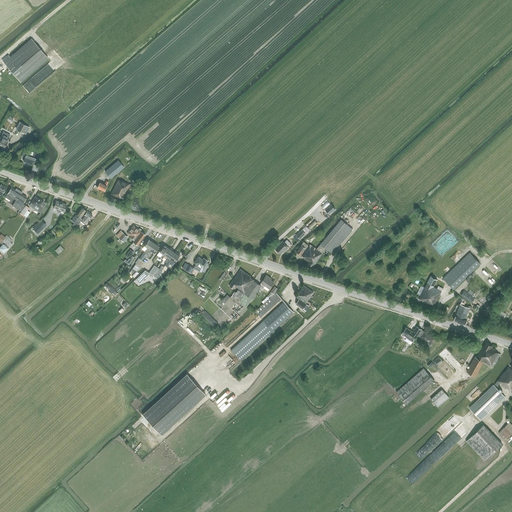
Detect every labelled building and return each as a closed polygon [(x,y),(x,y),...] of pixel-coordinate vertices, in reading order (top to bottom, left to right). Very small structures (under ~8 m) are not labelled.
[(21,82),(49,58),(31,38),(4,62),(21,82)] [(26,134),(30,127),(21,122),(17,130),(23,133),(26,134)] [(2,134),(1,135),(0,136),(0,144),(4,147),(11,135),(4,131),(2,134)] [(33,165),(36,157),(26,153),(23,161),(33,165)] [(118,169),(114,164),(105,171),(111,179),(121,170),(119,168),(118,169)] [(132,190),(137,181),(133,179),(130,184),(122,180),(121,181),(118,179),(111,194),(125,201),(128,195),(125,194),(128,188),(132,190)] [(104,191),(107,186),(109,182),(106,180),(104,184),(100,182),(97,187),(104,191)] [(10,201),(9,203),(20,210),(25,204),(23,203),(26,198),(20,195),(24,190),(18,186),(14,191),(10,188),(7,194),(5,197),(10,201)] [(40,213),(43,208),(46,203),(43,201),(35,196),(29,206),(40,213)] [(67,204),(56,201),(54,208),(58,209),(57,212),(63,214),(67,204)] [(19,213),(23,216),(24,215),(26,217),(29,212),(27,210),(29,208),(26,205),(19,213)] [(331,205),(325,210),(329,214),(335,209),(331,205)] [(73,225),(76,227),(81,221),(83,219),(82,219),(82,218),(83,217),(82,217),(86,210),(82,207),(71,220),(74,223),(73,225)] [(83,219),(81,221),(85,224),(87,222),(92,215),(87,211),(84,216),(82,217),(83,217),(82,218),(82,219),(83,219)] [(341,219),(320,244),(332,254),(353,229),(341,219)] [(46,225),(42,221),(33,230),(37,234),(46,225)] [(141,229),(140,229),(139,229),(138,229),(133,225),(127,233),(130,236),(129,237),(134,240),(135,240),(142,231),(141,231),(141,230),(141,229)] [(305,233),(302,230),(296,235),(300,239),(305,233)] [(119,238),(124,242),(128,237),(124,233),(121,231),(117,236),(119,238)] [(146,234),(142,231),(135,240),(134,240),(133,242),(137,245),(146,234)] [(0,249),(3,253),(12,243),(10,242),(12,240),(7,235),(5,237),(1,234),(0,235),(0,242),(2,245),(0,246),(0,249)] [(144,252),(139,258),(141,260),(146,254),(153,242),(149,239),(144,246),(147,248),(144,252)] [(287,246),(290,243),(287,240),(284,242),(283,241),(275,248),(281,254),(288,246),(287,246)] [(154,253),(159,246),(153,242),(146,254),(148,255),(151,251),(154,253)] [(313,267),(323,253),(310,244),(302,255),(303,256),(305,258),(304,259),(308,262),(308,263),(313,267)] [(60,245),(55,250),(59,255),(64,250),(60,245)] [(165,255),(169,248),(164,245),(160,251),(159,251),(157,255),(160,257),(159,258),(161,260),(165,255)] [(305,248),(301,245),(296,252),(300,255),(305,248)] [(174,252),(172,250),(172,249),(170,248),(169,248),(165,255),(167,257),(164,262),(167,263),(174,252)] [(454,258),(460,251),(457,249),(451,255),(454,258)] [(174,252),(167,263),(165,266),(167,268),(169,265),(172,266),(178,258),(179,258),(181,255),(178,253),(177,253),(174,252)] [(453,289),(475,268),(480,264),(470,252),(443,278),(453,289)] [(208,261),(203,258),(202,259),(198,256),(194,263),(195,264),(193,268),(199,271),(202,268),(203,268),(208,261)] [(245,263),(233,279),(229,285),(234,289),(236,286),(245,293),(249,287),(259,273),(245,263)] [(490,266),(497,273),(499,271),(492,264),(490,266)] [(162,271),(159,269),(154,276),(157,278),(162,271)] [(254,280),(245,293),(239,289),(237,292),(235,291),(232,297),(239,302),(239,303),(238,302),(237,303),(236,302),(235,302),(236,303),(231,308),(234,311),(241,304),(246,307),(260,288),(262,289),(265,285),(269,289),(274,282),(269,278),(269,277),(266,275),(261,283),(260,285),(254,280)] [(440,290),(437,288),(434,286),(437,280),(430,276),(418,299),(424,302),(424,303),(426,304),(428,304),(433,306),(441,292),(442,291),(441,291),(440,290)] [(108,284),(106,287),(115,294),(117,292),(108,284)] [(296,304),(303,309),(306,311),(310,306),(307,304),(305,303),(314,292),(304,285),(297,295),(300,297),(298,299),(299,299),(296,304)] [(274,286),(271,292),(268,296),(270,298),(255,311),(261,317),(281,299),(276,293),(275,294),(278,289),(274,286)] [(472,304),(475,298),(464,290),(460,296),(472,304)] [(263,320),(265,322),(273,331),(294,312),(284,301),(263,320)] [(465,319),(470,308),(460,304),(454,320),(465,325),(467,320),(465,319)] [(273,331),(265,322),(232,351),(240,360),(273,331)] [(417,335),(421,329),(416,326),(413,331),(406,327),(402,332),(403,332),(407,334),(414,340),(417,335)] [(435,338),(425,331),(421,329),(417,335),(421,337),(420,338),(424,341),(423,343),(429,347),(435,338)] [(484,362),(488,364),(491,365),(493,362),(495,363),(500,354),(498,353),(494,351),(495,349),(491,348),(492,346),(485,342),(476,357),(475,356),(466,371),(476,376),(484,362)] [(448,352),(442,355),(450,367),(455,364),(448,352)] [(511,363),(510,366),(511,367),(511,370),(508,367),(497,381),(495,384),(497,386),(500,382),(510,390),(511,388),(511,363)] [(434,380),(423,368),(396,392),(407,404),(434,380)] [(206,395),(187,374),(142,414),(161,435),(206,395)] [(480,419),(488,412),(505,396),(494,385),(470,408),(480,419)] [(438,407),(449,397),(442,389),(431,399),(438,407)] [(450,432),(425,456),(433,463),(467,431),(453,416),(441,427),(446,432),(448,431),(450,432)] [(506,439),(511,432),(511,424),(509,422),(499,433),(506,439)] [(466,441),(485,460),(502,444),(483,424),(466,441)]
